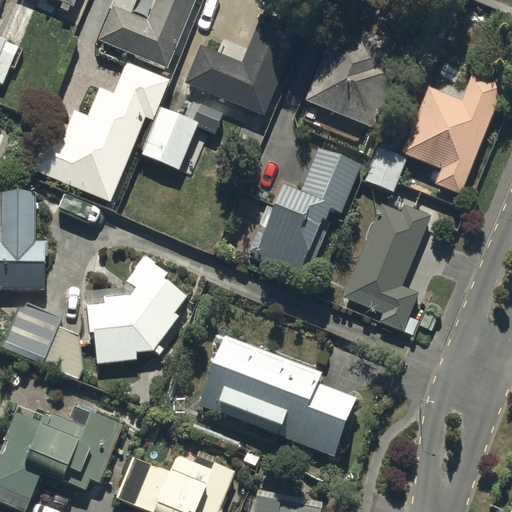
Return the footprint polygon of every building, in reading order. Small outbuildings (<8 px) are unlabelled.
[(44,0),(75,12),(79,0),(44,0)] [(100,47),(169,75),(199,0),(159,0),(149,26),(114,12),(100,47)] [(186,90),(265,122),(301,37),(263,21),(243,69),(202,52),(186,90)] [(335,34),(305,107),(374,135),(406,55),(364,38),(362,45),(335,34)] [(0,86),(4,88),(20,50),(0,41),(0,86)] [(147,123),(154,126),(171,86),(128,69),(115,99),(101,94),(89,123),(75,117),(63,146),(46,139),(31,175),(112,208),(147,123)] [(436,191),(462,201),(505,93),(473,80),(462,107),(429,94),(403,160),(442,176),(436,191)] [(194,128),(216,138),(224,119),(202,110),(194,128)] [(143,162),(180,177),(199,132),(162,116),(143,162)] [(341,216),(360,169),(318,151),(297,202),(284,196),(275,213),(265,210),(248,254),(257,257),(255,262),(310,283),(332,224),(327,222),(331,212),(341,216)] [(366,187),(395,197),(408,164),(379,153),(366,187)] [(0,295),(47,296),(47,247),(37,247),(37,199),(2,199),(2,233),(0,232),(0,295)] [(380,328),(404,338),(420,299),(403,292),(432,222),(405,210),(402,218),(383,210),(345,303),(384,319),(380,328)] [(96,342),(99,370),(138,366),(137,359),(155,358),(180,323),(176,320),(188,304),(165,287),(170,282),(146,264),(124,293),(87,297),(91,342),(96,342)] [(3,353),(80,385),(85,374),(80,341),(60,333),(64,324),(28,309),(26,313),(19,314),(3,353)] [(200,412),(335,463),(358,404),(320,390),(324,379),(227,342),(200,412)] [(92,486),(101,489),(124,432),(75,413),(70,427),(53,420),(51,425),(45,423),(42,430),(17,420),(0,462),(0,504),(18,511),(29,511),(43,480),(88,498),(92,486)] [(223,511),(236,479),(199,464),(197,469),(179,462),(172,479),(136,465),(119,506),(134,511),(223,511)]
